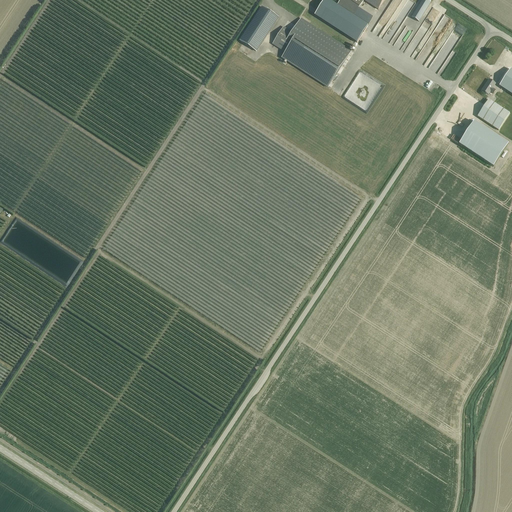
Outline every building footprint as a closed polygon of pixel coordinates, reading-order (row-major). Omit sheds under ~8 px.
[(327,0),(324,0),(314,16),(357,43),(368,26),(327,0)] [(378,10),(384,0),(340,0),(338,5),(369,25),(372,19),(358,10),(364,1),(378,10)] [(419,22),(431,2),(427,0),(423,0),(412,18),(419,22)] [(262,8),(240,42),(256,52),(278,18),(262,8)] [(328,88),(351,52),(301,19),(292,33),(284,27),(272,45),(285,53),(282,58),(328,88)] [(441,62),(457,37),(451,33),(435,58),(441,62)] [(511,94),(511,70),(510,70),(499,86),(511,94)] [(382,86),(360,72),(344,97),(366,111),(382,86)] [(489,95),(490,92),(493,94),(496,90),(493,88),(496,84),(489,80),(482,91),(489,95)] [(470,103),(469,104),(465,102),(462,97),(460,96),(456,98),(457,100),(454,101),(458,103),(459,103),(461,106),(460,108),(455,111),(455,112),(451,110),(450,111),(447,113),(450,119),(447,120),(446,124),(450,126),(451,127),(454,129),(453,132),(455,135),(457,131),(458,130),(467,111),(472,108),(470,103)] [(489,100),(477,117),(498,131),(510,114),(489,100)] [(508,145),(474,122),(459,145),(493,167),(508,145)]
